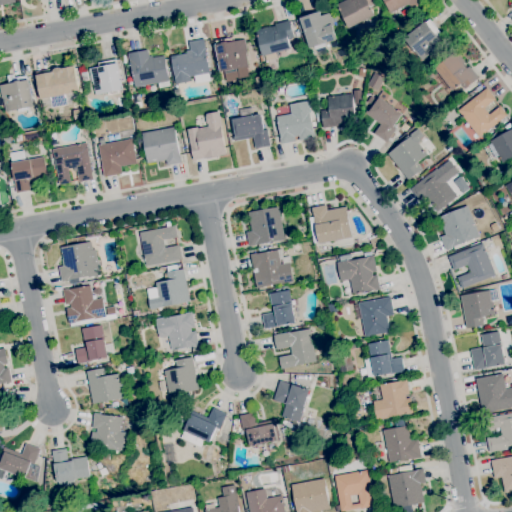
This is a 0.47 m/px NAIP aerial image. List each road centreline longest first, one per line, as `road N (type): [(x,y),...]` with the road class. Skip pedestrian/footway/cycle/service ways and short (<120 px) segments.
road 1 (residential): [(0,231),(353,164),(419,269),(465,511)]
road 2 (residential): [(0,41),(213,0)]
road 3 (residential): [(204,194),(238,375)]
road 4 (residential): [(16,229),(49,410)]
